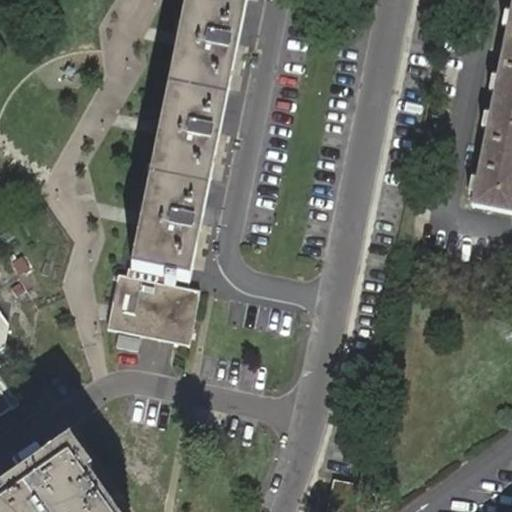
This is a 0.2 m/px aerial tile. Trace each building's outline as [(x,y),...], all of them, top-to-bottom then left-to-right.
[(197,0),(145,264),(166,270),(184,273),(202,277),(256,0),(197,0)] [(496,93),(490,116),(485,116),(482,128),(488,129),(478,181),(472,180),(469,193),(475,194),(473,206),(511,213),(511,7),(510,15),(505,14),(502,27),(508,28),(498,80),(492,78),(490,91),(496,93)] [(130,269),(119,325),(200,343),(213,287),(130,269)] [(0,430),(21,416),(23,418),(31,412),(10,381),(2,386),(0,383),(0,369),(15,359),(20,330),(1,301),(0,300),(0,430)] [(25,305),(1,301),(20,330),(22,318),(25,305)] [(1,511),(113,511),(97,487),(101,483),(79,450),(6,500),(10,507),(1,511)] [(364,511),(370,486),(345,482),(340,511),(364,511)]
